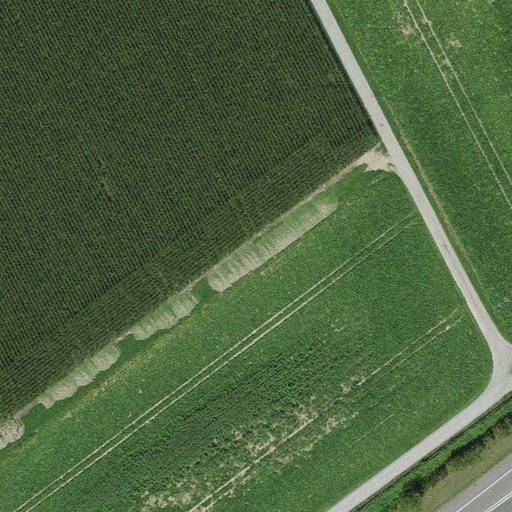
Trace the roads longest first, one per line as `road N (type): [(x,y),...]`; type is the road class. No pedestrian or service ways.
road 1 (track): [(511,370),(319,0)]
road 2 (track): [(511,383),(342,511)]
